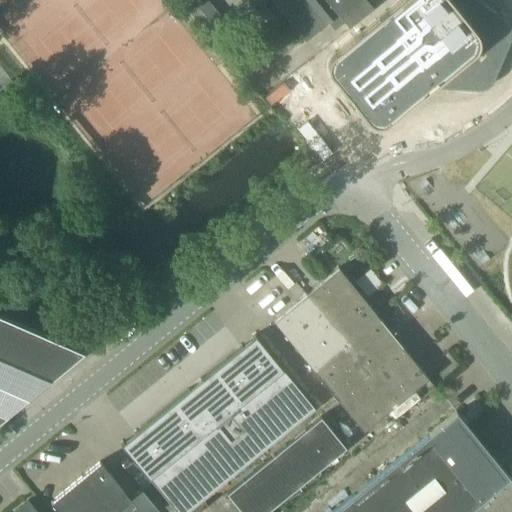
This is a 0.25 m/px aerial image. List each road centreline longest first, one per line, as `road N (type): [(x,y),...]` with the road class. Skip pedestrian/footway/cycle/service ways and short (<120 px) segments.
road 1 (unclassified): [(0,467),(330,197),(353,193),(374,204)]
road 2 (unclassified): [(511,374),(374,204)]
